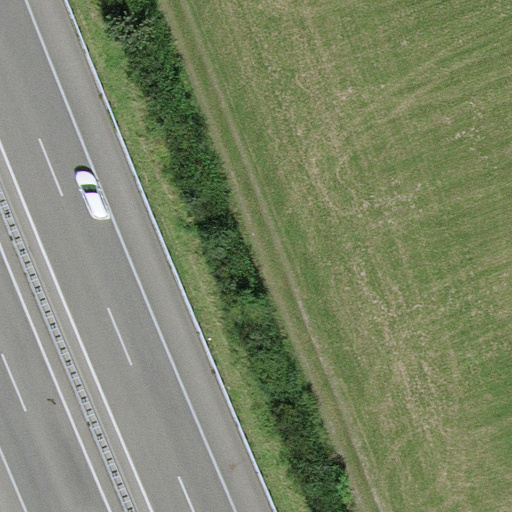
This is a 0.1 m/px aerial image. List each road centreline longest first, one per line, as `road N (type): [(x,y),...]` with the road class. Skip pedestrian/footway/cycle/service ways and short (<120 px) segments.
road 1 (motorway): [(194,511),(0,27)]
road 2 (motorway): [(0,334),(71,511)]
